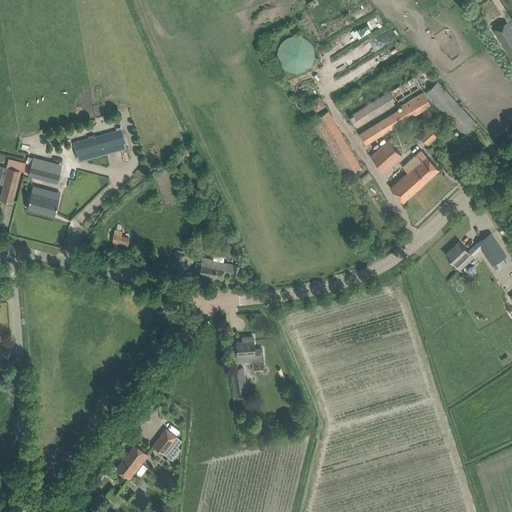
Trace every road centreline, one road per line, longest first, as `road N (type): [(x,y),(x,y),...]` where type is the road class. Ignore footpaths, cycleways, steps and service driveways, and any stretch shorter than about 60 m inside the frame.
road 1 (tertiary): [(213,304),(330,286),(396,259),(511,152)]
road 2 (tertiary): [(47,511),(213,304)]
road 3 (residential): [(23,511),(8,249)]
road 4 (unclassified): [(213,304),(8,249)]
